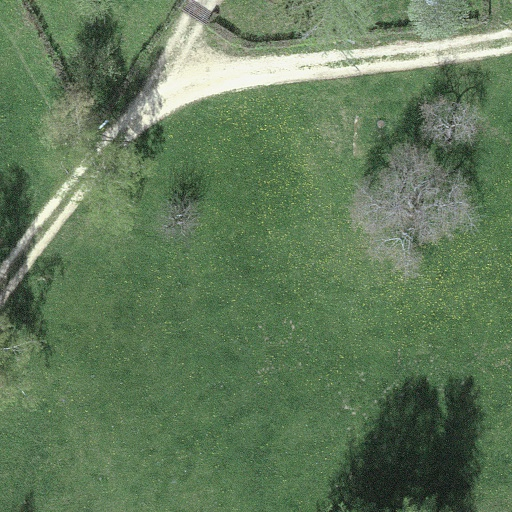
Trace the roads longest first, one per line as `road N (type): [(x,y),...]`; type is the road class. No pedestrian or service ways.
road 1 (track): [(511,45),(139,90),(83,154)]
road 2 (track): [(83,154),(0,287)]
